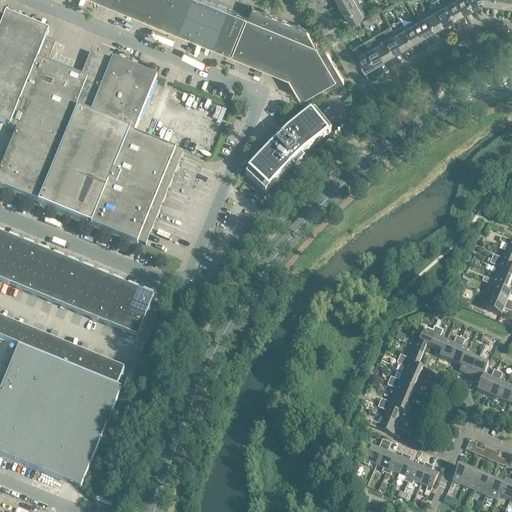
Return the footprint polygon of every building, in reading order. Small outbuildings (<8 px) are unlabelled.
[(131,0),(111,0),(110,3),(127,10),(131,0)] [(151,0),(131,0),(127,10),(144,17),(151,0)] [(170,0),(151,0),(144,17),(161,24),(170,0)] [(178,31),(190,0),(170,0),(161,24),(178,31)] [(210,1),(208,0),(190,0),(178,31),(195,38),(210,1)] [(344,13),(360,4),(365,1),(364,0),(345,0),(339,4),(344,13)] [(435,0),(433,2),(436,7),(445,22),(454,17),(445,1),(444,0),(435,0)] [(444,0),(445,1),(454,17),(464,11),(457,0),(444,0)] [(457,0),(464,11),(473,6),(469,0),(457,0)] [(227,7),(210,1),(195,38),(212,45),(227,7)] [(350,23),(365,14),(360,4),(344,13),(350,23)] [(229,52),(245,15),(227,7),(212,45),(229,52)] [(252,7),(248,16),(245,15),(229,52),(246,59),(265,12),(252,7)] [(427,12),(436,28),(445,22),(436,7),(427,12)] [(282,20),(265,12),(246,59),(263,66),(282,20)] [(416,18),(425,33),(436,28),(427,12),(416,18)] [(155,81),(156,81),(157,78),(156,78),(114,61),(114,60),(113,60),(112,62),(91,53),(81,77),(48,64),(55,46),(53,45),(52,42),(46,39),(49,33),(6,15),(0,30),(0,122),(17,130),(0,171),(0,186),(39,202),(39,204),(91,226),(91,225),(137,244),(138,243),(146,246),(183,155),(175,151),(176,150),(140,135),(143,128),(137,126),(155,81)] [(300,27),(282,20),(263,66),(281,73),(300,27)] [(403,25),(412,41),(422,36),(413,20),(403,25)] [(394,31),(403,46),(412,41),(403,25),(394,31)] [(403,46),(394,31),(391,26),(381,31),(393,52),(403,46)] [(281,73),(288,76),(292,82),(298,78),(313,41),(306,29),(300,27),(281,73)] [(346,30),(342,32),(345,38),(350,36),(346,30)] [(381,31),(372,36),(384,57),(393,52),(381,31)] [(384,57),(372,36),(363,42),(375,62),(384,57)] [(316,44),(315,44),(313,41),(298,78),(292,82),(301,98),(325,84),(328,89),(344,80),(326,49),(317,45),(316,44)] [(363,42),(353,48),(365,68),(375,62),(363,42)] [(300,157),(303,155),(332,131),(314,111),(286,134),(270,149),(245,176),(265,194),(290,167),(293,165),(295,167),(303,160),(300,157)] [(0,248),(0,258),(11,263),(20,243),(5,237),(0,248)] [(499,242),(508,246),(505,252),(511,254),(511,242),(501,238),(499,242)] [(11,263),(26,269),(35,249),(20,243),(11,263)] [(26,269),(41,276),(50,255),(35,249),(26,269)] [(502,259),(493,256),(492,260),(511,268),(511,254),(505,252),(502,259)] [(41,276),(56,282),(65,261),(50,255),(41,276)] [(0,282),(3,284),(11,263),(0,258),(0,282)] [(488,259),(487,263),(490,264),(498,268),(496,274),(511,280),(511,277),(511,268),(492,260),(488,259)] [(65,261),(56,282),(71,288),(79,267),(65,261)] [(18,290),(26,269),(11,263),(3,284),(18,290)] [(79,267),(71,288),(86,294),(94,273),(79,267)] [(33,296),(41,276),(26,269),(18,290),(33,296)] [(94,273),(86,294),(101,300),(109,280),(94,273)] [(484,278),(482,282),(495,288),(506,292),(511,280),(496,274),(492,281),(484,278)] [(48,302),(56,282),(41,276),(33,296),(48,302)] [(109,280),(101,300),(116,306),(124,286),(109,280)] [(71,288),(56,282),(48,302),(63,308),(71,288)] [(124,286),(116,306),(131,312),(139,292),(124,286)] [(86,294),(71,288),(63,308),(78,314),(86,294)] [(511,302),(508,301),(511,294),(506,292),(495,288),(491,299),(511,308),(511,302)] [(139,292),(131,312),(146,318),(154,298),(139,292)] [(101,300),(86,294),(78,314),(93,320),(101,300)] [(462,298),(460,303),(466,306),(468,301),(462,298)] [(504,309),(511,312),(511,308),(491,299),(486,310),(501,316),(504,309)] [(116,306),(101,300),(93,320),(108,327),(116,306)] [(131,312),(116,306),(108,327),(123,333),(131,312)] [(146,318),(131,312),(123,333),(138,339),(146,318)] [(420,332),(416,342),(427,346),(431,348),(439,329),(442,322),(438,320),(434,327),(433,331),(426,328),(423,334),(420,332)] [(0,333),(0,339),(13,345),(20,328),(5,321),(0,333)] [(19,347),(28,351),(35,334),(20,328),(13,345),(19,347)] [(435,356),(440,358),(446,342),(439,339),(443,331),(439,329),(431,348),(437,351),(435,356)] [(28,351),(43,357),(50,340),(35,334),(28,351)] [(461,339),(456,337),(453,345),(446,342),(440,358),(451,362),(461,339)] [(466,357),(468,352),(461,349),(465,341),(461,339),(451,362),(461,367),(462,367),(466,357)] [(43,357),(58,363),(65,346),(50,340),(43,357)] [(417,368),(427,346),(416,342),(409,359),(400,356),(399,360),(417,368)] [(65,346),(58,363),(73,369),(80,352),(65,346)] [(19,347),(0,393),(0,455),(81,489),(121,390),(117,388),(118,388),(102,382),(88,376),(73,369),(58,363),(43,357),(28,351),(19,347)] [(80,352),(73,369),(88,376),(95,358),(80,352)] [(461,367),(459,372),(471,377),(477,362),(466,357),(462,367),(461,367)] [(95,358),(88,376),(102,382),(110,364),(95,358)] [(399,360),(397,364),(405,368),(402,374),(417,381),(422,370),(417,368),(399,360)] [(484,376),(488,366),(477,362),(471,377),(481,381),(481,382),(484,376)] [(110,364),(102,382),(118,388),(125,370),(110,364)] [(499,373),(494,371),(490,379),(484,376),(481,382),(481,381),(477,392),(488,396),(499,373)] [(506,386),(499,383),(503,375),(499,373),(488,396),(499,401),(506,386)] [(402,374),(399,381),(391,378),(389,382),(413,392),(417,381),(402,374)] [(389,382),(387,386),(395,390),(393,397),(408,403),(413,392),(389,382)] [(511,401),(511,388),(506,386),(499,401),(510,406),(511,401)] [(393,397),(390,403),(381,400),(380,404),(403,414),(408,403),(393,397)] [(380,404),(378,408),(386,412),(383,419),(402,427),(404,423),(400,421),(403,414),(380,404)] [(383,419),(380,425),(372,422),(370,426),(393,436),(396,429),(400,431),(402,427),(383,419)] [(377,466),(387,442),(382,440),(379,449),(372,446),(364,465),(368,467),(370,463),(377,466)] [(387,442),(377,466),(383,469),(382,472),(386,474),(394,455),(387,452),(391,444),(387,442)] [(394,455),(386,474),(390,476),(392,472),(399,475),(407,456),(402,454),(401,458),(394,455)] [(407,456),(399,475),(405,478),(404,482),(408,484),(416,465),(409,462),(411,458),(407,456)] [(408,484),(406,488),(409,490),(411,485),(412,486),(414,482),(421,485),(429,466),(425,464),(423,468),(416,465),(408,484)] [(421,485),(427,488),(426,491),(430,493),(438,474),(431,471),(433,467),(429,466),(421,485)] [(452,482),(463,487),(470,472),(459,467),(452,482)] [(463,487),(475,492),(481,477),(470,472),(463,487)] [(475,492),(486,497),(492,481),(481,477),(475,492)] [(499,496),(503,486),(492,481),(486,497),(497,501),(499,497),(499,496)] [(503,486),(499,496),(499,497),(510,501),(511,496),(511,483),(505,481),(503,486)]
